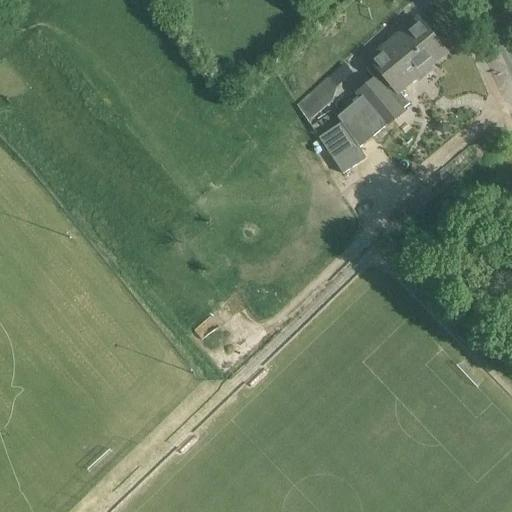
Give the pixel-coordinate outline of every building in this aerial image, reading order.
[(374,78),(358,91),(363,97),(387,126),(404,112),(403,111),(376,79),(381,75),(431,34),(418,18),(368,59),(372,64),(366,69),(374,78)] [(381,75),(376,79),(403,111),(410,105),(400,93),(448,53),(431,34),(381,75)] [(337,89),(327,79),(297,107),(308,123),(332,103),(337,89)] [(342,123),(319,138),(343,175),(367,159),(360,149),(387,126),(363,97),(339,117),(342,123)] [(443,120),(436,127),(443,133),(447,129),(449,126),(443,120)]
